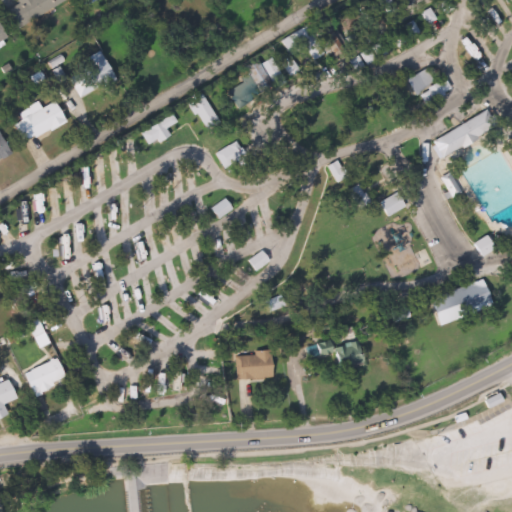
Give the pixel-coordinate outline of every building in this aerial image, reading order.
[(230,17),(225,9),(240,0),(248,0),(251,4),(230,17)] [(65,79),(80,70),(76,64),(96,53),(111,80),(76,99),(65,79)] [(256,94),(240,69),(252,61),(268,86),(256,94)] [(401,81),(423,68),(431,82),(409,95),(401,81)] [(187,105),(199,96),(219,123),(206,132),(187,105)] [(60,121),(19,146),(8,127),(48,102),(60,121)] [(435,157),(427,139),(486,113),(494,130),(435,157)] [(146,147),(138,133),(170,115),(174,123),(164,128),(168,135),(146,147)] [(227,162),(219,155),(224,149),(232,156),(227,162)] [(444,200),(433,178),(447,172),(457,193),(444,200)] [(386,216),(378,205),(392,195),(400,207),(386,216)] [(434,327),(425,301),(477,281),(487,308),(434,327)] [(232,355),(266,355),(266,380),(232,380),(232,355)] [(61,383),(33,391),(26,370),(54,361),(61,383)] [(0,416),(0,381),(3,380),(12,401),(0,405),(0,408),(3,415),(0,416)]
